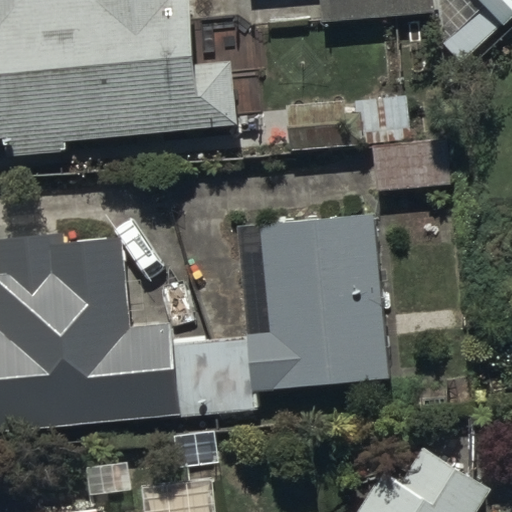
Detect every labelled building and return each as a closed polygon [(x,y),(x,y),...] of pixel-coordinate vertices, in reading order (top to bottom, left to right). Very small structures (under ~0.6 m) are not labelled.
[(177,10),(176,0),(61,0),(0,3),(0,155),(12,154),(12,165),(73,160),(73,154),(241,141),(236,73),(202,76),(197,8),(177,10)] [(321,0),(323,29),(435,23),(433,0),(321,0)] [(511,0),(440,0),(445,50),(465,70),(505,30),(509,34),(511,31),(511,0)] [(348,121),(347,107),(289,112),(293,157),(414,147),(410,102),(358,106),(359,120),(348,121)] [(448,148),(374,156),(379,198),(453,190),(448,148)] [(0,336),(0,443),(261,420),(263,433),(297,432),(295,398),(390,390),(377,221),(265,229),(274,344),(178,351),(177,337),(133,341),(127,252),(61,257),(60,244),(0,248),(0,317),(2,336),(0,336)] [(486,511),(492,502),(426,460),(407,490),(392,479),(370,511),(486,511)]
